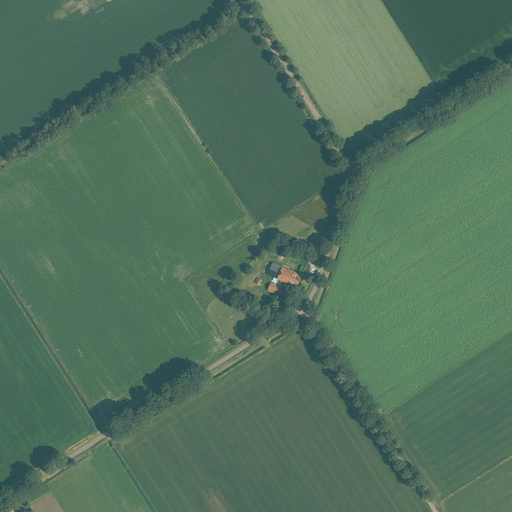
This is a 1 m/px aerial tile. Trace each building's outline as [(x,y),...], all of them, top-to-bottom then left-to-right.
[(279,255),(284,258),(287,250),(282,248),(279,255)] [(289,253),(287,257),(299,262),(300,263),(301,263),(303,259),(301,258),(289,253)] [(273,263),(268,274),(292,285),(297,273),(273,263)] [(292,285),(297,287),(302,275),(297,273),(292,285)] [(268,290),(282,296),(286,289),(271,282),(268,290)]
